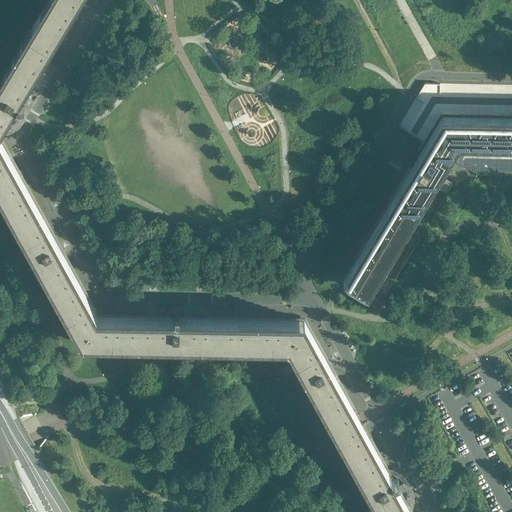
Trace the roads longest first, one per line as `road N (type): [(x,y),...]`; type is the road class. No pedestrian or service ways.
road 1 (residential): [(312,299),(123,296),(104,286),(23,140),(99,0)]
road 2 (residential): [(511,77),(421,76),(307,259),(312,299)]
road 3 (residential): [(312,299),(430,511)]
